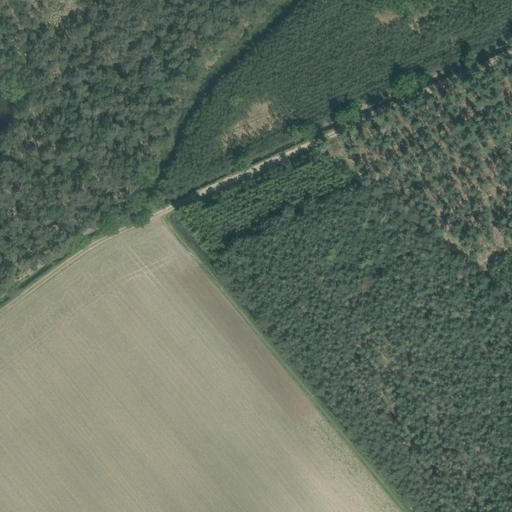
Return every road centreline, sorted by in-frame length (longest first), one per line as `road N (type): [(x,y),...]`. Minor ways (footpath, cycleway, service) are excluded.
road 1 (track): [(0,309),(95,237),(511,52)]
road 2 (track): [(156,210),(404,511)]
